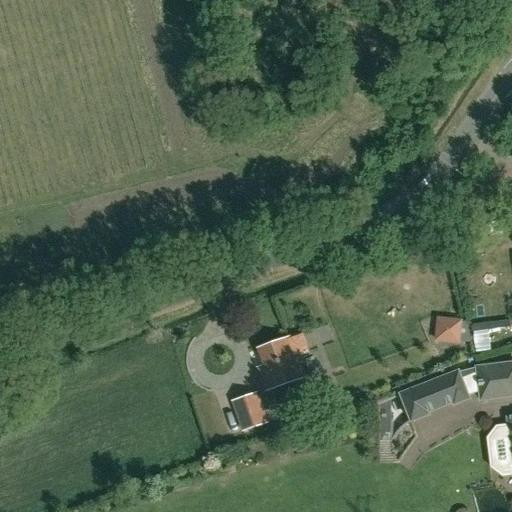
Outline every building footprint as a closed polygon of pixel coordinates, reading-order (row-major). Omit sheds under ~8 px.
[(466,343),(468,323),(460,322),(461,321),(438,319),(435,340),(459,343),(459,342),(466,343)] [(303,378),(294,353),(297,352),(301,352),(304,351),(306,348),(302,338),(299,337),(296,338),(293,341),(290,342),(289,338),(259,349),(265,366),(259,368),(267,390),(303,378)] [(480,400),(511,395),(511,362),(475,368),(480,400)] [(467,398),(457,372),(400,395),(410,421),(427,414),(426,412),(452,401),(453,404),(467,398)] [(286,420),(303,414),(295,391),(278,397),(286,420)] [(242,433),(255,428),(264,425),(268,423),(257,392),(231,401),(242,433)]
